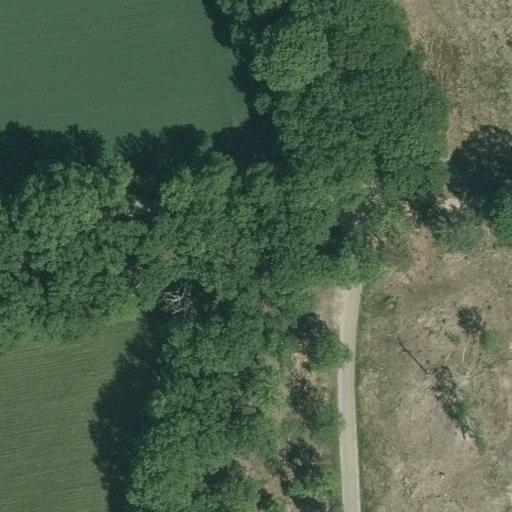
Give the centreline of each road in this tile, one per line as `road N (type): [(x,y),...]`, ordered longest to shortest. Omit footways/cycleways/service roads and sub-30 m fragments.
road 1 (unclassified): [(0,230),(226,199),(367,200),(346,390),(352,511)]
road 2 (unknown): [(352,307),(291,300),(273,311),(220,511)]
road 3 (track): [(373,159),(330,0)]
